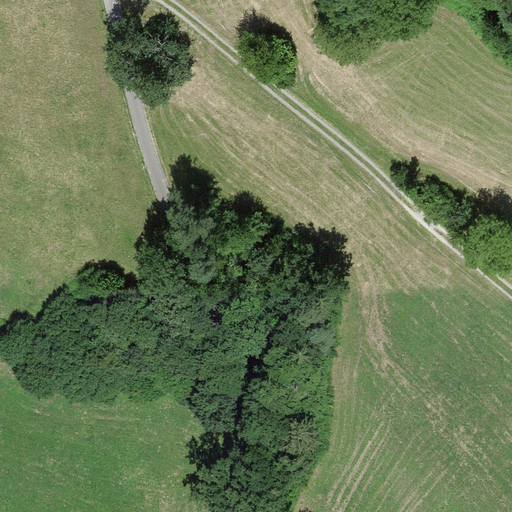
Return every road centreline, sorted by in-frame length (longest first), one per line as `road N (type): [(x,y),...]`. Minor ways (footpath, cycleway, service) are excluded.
road 1 (track): [(233,511),(246,486),(252,417),(145,150),(106,0)]
road 2 (track): [(156,0),(226,49),(511,295)]
